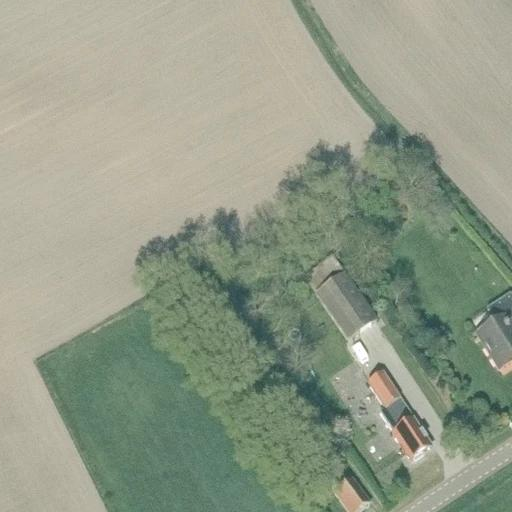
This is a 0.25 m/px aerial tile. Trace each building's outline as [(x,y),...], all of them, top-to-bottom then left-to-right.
[(347,344),(376,325),(331,260),(303,279),(347,344)] [(511,329),(511,301),(510,297),(487,312),(496,326),(477,338),(499,373),(511,364),(511,333),(510,331),(511,329)] [(422,456),(431,450),(382,376),(368,386),(385,412),(380,416),(394,436),(393,437),(410,464),(413,462),(414,463),(423,458),(422,456)] [(314,436),(324,429),(306,404),(296,411),(314,436)] [(362,511),(369,508),(342,471),(331,479),(328,475),(321,480),(344,511),(362,511)]
